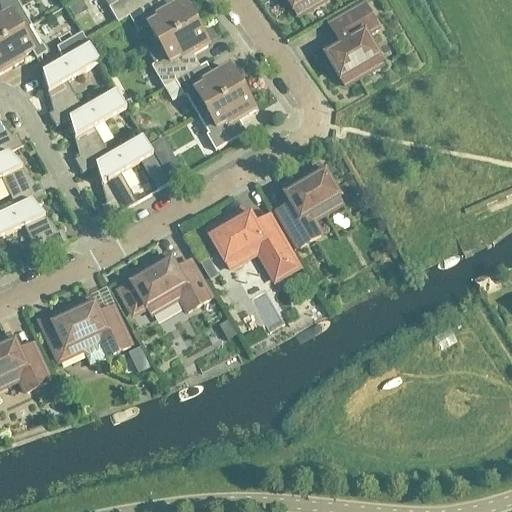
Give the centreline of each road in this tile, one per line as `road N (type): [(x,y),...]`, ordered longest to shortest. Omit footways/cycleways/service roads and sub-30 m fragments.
road 1 (residential): [(107,255),(302,142),(315,124),(316,107),(238,0)]
road 2 (unclassified): [(138,511),(243,502),(365,511)]
road 3 (residential): [(107,255),(0,101)]
